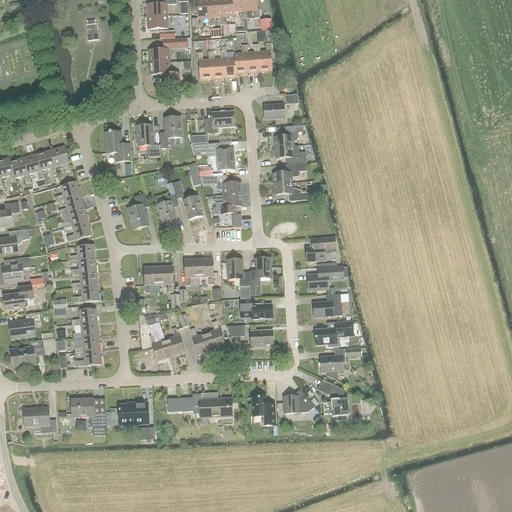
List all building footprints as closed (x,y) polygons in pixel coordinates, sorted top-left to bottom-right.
[(167,5),(176,5),(175,0),(161,0),(162,5),(147,6),(148,18),(168,17),(167,5)] [(210,19),(208,0),(202,0),(196,0),(198,19),(192,20),(192,28),(203,27),(202,19),(208,19),(210,19)] [(222,18),(220,0),(208,0),(210,19),(208,19),(209,27),(215,27),(214,19),(220,18),(222,18)] [(232,0),(220,0),(222,18),(220,18),(221,26),(227,26),(226,18),(234,17),(234,13),(232,0)] [(246,12),(244,0),(232,0),(234,13),(242,12),(242,20),(246,20),(248,20),(248,12),(246,12)] [(258,10),(257,0),(246,0),(248,12),(248,20),(260,20),(261,10),(258,10)] [(168,29),(168,17),(148,18),(148,30),(168,29)] [(269,21),(261,21),(261,31),(269,31),(269,21)] [(99,42),(97,25),(86,26),(89,44),(99,42)] [(212,39),(222,38),(221,30),(211,30),(211,35),(212,39)] [(277,40),(274,30),(266,32),(257,33),(258,43),(268,42),(271,41),(277,40)] [(260,73),(272,72),(271,53),(280,52),(277,40),(271,41),(272,45),(266,45),(266,53),(260,54),(259,54),(260,73)] [(246,55),(248,54),(248,46),(242,47),(242,55),(234,55),(234,59),(235,59),(236,75),(248,74),(246,55)] [(259,54),(260,54),(260,46),(254,46),(254,54),(248,54),(246,55),(248,74),(260,73),(259,54)] [(149,51),(150,64),(169,63),(169,50),(149,51)] [(235,59),(234,59),(227,60),(226,52),(220,52),(221,60),(223,60),(224,80),(236,79),(236,75),(235,59)] [(223,60),(221,60),(215,61),(214,53),(208,53),(209,61),(211,61),(212,80),(224,80),(223,60)] [(211,61),(209,61),(203,62),(202,54),(196,54),(197,63),(199,63),(200,81),(212,80),(211,61)] [(170,75),(169,63),(150,64),(150,76),(163,75),(163,85),(180,84),(180,75),(170,75)] [(299,104),(297,96),(285,97),(286,105),(299,104)] [(265,121),(285,119),(284,105),(264,107),(265,121)] [(218,129),(235,128),(234,113),(212,114),(212,120),(204,121),(205,135),(219,134),(218,129)] [(182,138),(180,118),(164,119),(165,133),(160,133),(161,145),(162,149),(168,149),(168,139),(182,138)] [(152,146),(150,126),(137,127),(139,147),(147,147),(149,158),(162,157),(162,149),(161,145),(152,146)] [(287,135),(303,134),(302,127),(286,128),(287,135)] [(118,163),(132,162),(131,151),(123,152),(122,133),(106,134),(107,155),(117,154),(118,163)] [(275,138),(275,149),(293,148),(292,137),(275,138)] [(218,172),(234,170),(233,150),(222,151),(221,145),(206,146),(207,152),(217,152),(218,172)] [(65,147),(51,151),(56,168),(64,166),(66,174),(72,172),(65,147)] [(294,154),(293,148),(275,149),(276,160),(290,159),(290,166),(306,165),(305,153),(294,154)] [(56,168),(51,151),(38,155),(42,172),(50,170),(53,178),(58,176),(56,168)] [(42,172),(38,155),(24,159),(29,176),(37,173),(39,181),(44,180),(42,172)] [(17,184),(16,179),(11,162),(10,159),(0,161),(0,176),(1,180),(9,177),(11,185),(17,184)] [(31,184),(29,176),(24,159),(11,162),(16,179),(24,177),(26,185),(31,184)] [(52,185),(48,172),(43,174),(45,180),(46,187),(52,185)] [(273,174),(274,185),(292,184),(291,173),(273,174)] [(241,184),(227,185),(226,177),(212,178),(213,186),(217,186),(218,191),(223,191),(223,197),(242,196),(241,184)] [(184,199),(179,182),(172,184),(177,201),(184,199)] [(47,189),(45,183),(37,185),(39,191),(44,190),(47,189)] [(57,203),(65,201),(82,196),(78,183),(61,187),(64,196),(56,198),(57,203)] [(177,201),(172,184),(168,184),(171,196),(165,198),(166,204),(158,206),(164,226),(177,222),(174,209),(178,207),(177,201)] [(292,188),(292,184),(274,185),(275,196),(289,196),(289,203),(308,201),(308,194),(301,194),(301,192),(294,188),(292,188)] [(144,209),(146,208),(150,207),(147,195),(135,198),(138,208),(134,208),(129,210),(134,230),(149,226),(144,209)] [(85,210),(82,196),(65,201),(67,209),(59,211),(61,217),(69,214),(85,210)] [(243,207),(242,196),(223,197),(224,203),(221,203),(216,209),(213,209),(214,216),(233,215),(233,208),(243,207)] [(203,217),(198,197),(183,202),(189,221),(203,217)] [(20,214),(18,204),(5,206),(6,212),(0,212),(0,228),(12,227),(11,215),(20,214)] [(47,206),(48,212),(56,210),(54,204),(47,206)] [(89,223),(85,210),(69,214),(71,222),(63,225),(64,230),(73,228),(89,223)] [(93,236),(89,223),(73,228),(75,236),(67,238),(68,243),(93,236)] [(17,241),(24,240),(30,239),(29,230),(9,233),(10,239),(0,240),(0,256),(19,254),(17,241)] [(46,244),(47,247),(54,245),(51,235),(44,237),(46,244)] [(325,262),(324,251),(335,250),(335,239),(319,240),(320,248),(306,249),(307,263),(325,262)] [(70,263),(79,262),(96,260),(95,246),(77,248),(78,256),(70,257),(70,263)] [(24,281),(23,270),(31,268),(30,258),(16,260),(17,266),(2,269),(4,284),(24,281)] [(214,259),(199,260),(200,276),(209,276),(209,286),(214,285),(214,259)] [(97,274),(96,260),(79,262),(79,270),(71,271),(71,276),(80,275),(97,274)] [(200,276),(199,260),(185,260),(186,286),(191,286),(190,276),(200,276)] [(257,279),(270,279),(270,260),(256,260),(257,279)] [(240,288),(250,288),(249,273),(243,274),(242,261),(227,261),(228,281),(240,280),(240,288)] [(173,267),(158,268),(159,283),(168,283),(168,293),(174,293),(173,267)] [(159,283),(158,268),(144,268),(145,294),(150,294),(150,284),(159,283)] [(345,281),(344,268),(326,269),(327,276),(308,277),(309,292),(329,290),(328,282),(345,281)] [(99,288),(97,274),(80,275),(81,284),(72,285),(73,290),(81,289),(99,288)] [(251,297),(259,297),(259,282),(251,282),(251,297)] [(24,301),(34,300),(31,286),(19,288),(20,294),(4,297),(7,311),(26,308),(24,301)] [(100,302),(99,288),(81,289),(82,297),(74,298),(74,304),(100,302)] [(213,290),(213,300),(221,300),(221,290),(213,290)] [(180,309),(179,296),(171,296),(171,309),(180,309)] [(314,319),(342,317),(340,296),(335,296),(334,296),(330,297),(327,297),(327,303),(313,304),(314,319)] [(67,309),(66,300),(54,301),(55,310),(67,309)] [(252,321),(272,320),(271,305),(254,306),(254,300),(240,301),(241,312),(251,311),(252,321)] [(72,326),(80,325),(98,323),(96,310),(79,311),(80,320),(72,321),(72,326)] [(33,321),(40,320),(39,314),(25,316),(26,321),(10,324),(12,340),(35,337),(33,321)] [(189,327),(186,315),(180,317),(183,329),(189,327)] [(157,322),(155,316),(145,317),(146,324),(157,322)] [(214,332),(206,334),(211,351),(225,347),(217,322),(212,324),(214,332)] [(99,337),(98,323),(80,325),(81,334),(73,335),(74,340),(82,339),(99,337)] [(353,328),(352,323),(338,324),(335,324),(336,330),(315,331),(316,347),(337,345),(336,338),(346,338),(345,329),(353,328)] [(230,338),(245,338),(244,327),(227,328),(230,338)] [(174,338),(166,341),(171,358),(184,354),(177,329),(172,330),(174,338)] [(211,351),(206,334),(197,337),(195,329),(190,331),(198,355),(211,351)] [(265,346),(273,346),(273,331),(250,333),(251,348),(265,348),(265,346)] [(171,358),(166,341),(156,344),(154,336),(150,338),(157,362),(171,358)] [(101,351),(99,337),(82,339),(82,347),(75,348),(75,354),(83,353),(101,351)] [(34,357),(45,355),(43,341),(29,343),(30,349),(12,352),(14,368),(35,365),(34,357)] [(345,359),(361,358),(361,350),(345,351),(345,359)] [(102,366),(101,351),(83,353),(84,361),(76,362),(76,368),(102,366)] [(327,373),(327,377),(338,382),(337,373),(344,372),(342,357),(321,359),(322,374),(327,373)] [(346,417),(349,417),(348,400),(345,400),(344,391),(322,381),(317,391),(333,398),(333,401),(331,401),(331,404),(323,405),(324,416),(332,415),(332,418),(335,418),(335,423),(347,422),(346,417)] [(315,409),(301,390),(295,395),(295,396),(292,398),(284,398),(284,415),(309,414),(315,409)] [(201,419),(232,418),(232,400),(201,402),(201,395),(193,395),(193,399),(167,400),(168,413),(193,412),(193,415),(198,415),(201,415),(201,419)] [(252,399),(252,404),(253,412),(253,418),(261,418),(261,424),(275,423),(275,405),(266,405),(265,398),(252,399)] [(106,428),(106,413),(94,414),(93,400),(71,401),(72,418),(90,417),(90,428),(106,428)] [(361,414),(370,414),(369,404),(359,401),(361,414)] [(139,425),(149,425),(148,408),(141,408),(141,403),(132,404),(132,405),(119,406),(119,421),(139,421),(139,425)] [(41,435),(57,434),(56,421),(49,422),(48,408),(40,408),(40,410),(24,411),(25,428),(41,427),(41,435)] [(327,425),(320,417),(316,421),(322,429),(327,425)] [(77,430),(86,430),(86,421),(77,421),(77,430)] [(154,428),(143,429),(144,441),(155,440),(154,428)]
